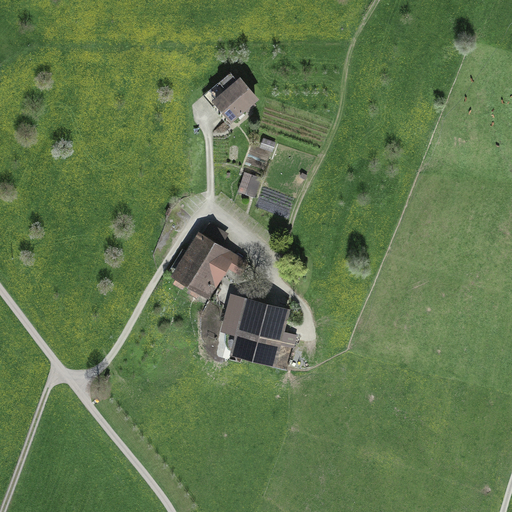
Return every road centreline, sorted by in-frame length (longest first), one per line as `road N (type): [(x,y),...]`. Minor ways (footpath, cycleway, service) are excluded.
road 1 (unclassified): [(58,366),(173,511)]
road 2 (unclassified): [(58,366),(6,511)]
